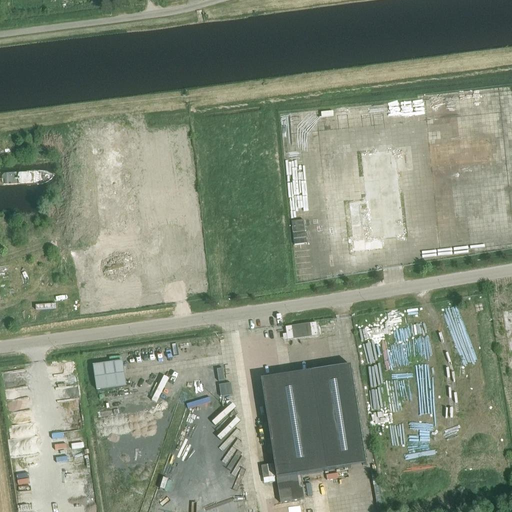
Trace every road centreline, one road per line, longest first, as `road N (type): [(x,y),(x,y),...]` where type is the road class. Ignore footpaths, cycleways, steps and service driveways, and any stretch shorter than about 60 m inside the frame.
road 1 (unclassified): [(511,270),(0,348)]
road 2 (unclassified): [(0,35),(218,0)]
road 3 (unknown): [(225,317),(261,511)]
road 4 (unknown): [(26,344),(48,511)]
